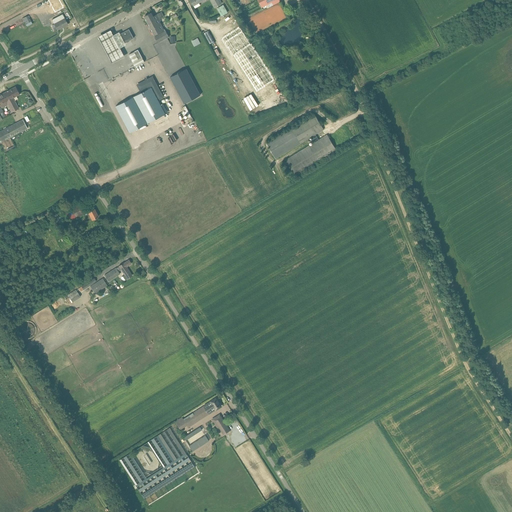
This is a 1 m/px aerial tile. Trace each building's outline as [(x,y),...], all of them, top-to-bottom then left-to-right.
[(64,8),(59,0),(48,0),(55,12),(64,8)] [(218,7),(222,16),(229,13),(225,4),(218,7)] [(152,12),(144,16),(154,35),(155,36),(158,43),(169,37),(165,31),(165,29),(164,30),(160,21),(161,21),(157,14),(154,16),(152,12)] [(68,24),(65,20),(64,18),(54,24),(57,30),(63,26),(64,27),(68,24)] [(120,34),(118,35),(123,44),(125,43),(134,38),(129,29),(120,34)] [(118,35),(120,34),(119,33),(113,36),(110,31),(98,37),(112,64),(125,58),(120,49),(126,45),(125,43),(123,44),(118,35)] [(256,92),(273,81),(241,31),(223,43),(235,62),(237,60),(256,92)] [(192,41),(195,46),(201,43),(198,38),(192,41)] [(139,60),(142,58),(138,50),(134,52),(139,60)] [(186,69),(170,77),(184,103),(200,95),(186,69)] [(164,98),(155,81),(152,77),(138,85),(142,92),(116,106),(130,132),(165,114),(158,101),(164,98)] [(15,87),(2,93),(5,98),(3,99),(6,106),(8,105),(12,112),(18,108),(13,98),(19,94),(15,87)] [(311,137),(315,134),(324,129),(315,114),(267,143),(276,158),(311,137)] [(23,119),(1,131),(0,131),(0,142),(27,128),(23,119)] [(319,140),(315,134),(311,137),(314,143),(286,160),(295,175),(336,150),(327,135),(319,140)] [(81,201),(77,204),(65,211),(70,221),(85,213),(86,215),(88,213),(92,220),(98,216),(94,209),(90,211),(87,206),(85,208),(81,201)] [(64,224),(57,211),(51,214),(58,227),(64,224)] [(123,263),(119,266),(116,268),(104,275),(108,281),(120,274),(118,271),(121,269),(124,274),(122,276),(125,280),(132,276),(126,267),(131,263),(129,260),(124,263),(123,263)] [(94,278),(81,286),(83,290),(96,281),(94,278)] [(90,287),(94,293),(107,285),(103,278),(90,287)] [(81,297),(76,290),(67,295),(72,302),(81,297)] [(203,406),(183,419),(187,425),(188,427),(209,414),(207,412),(210,410),(212,412),(221,406),(217,399),(216,398),(203,406)] [(230,431),(221,417),(216,420),(225,434),(230,431)] [(143,497),(196,468),(173,427),(148,441),(164,468),(151,475),(150,474),(146,476),(132,452),(121,459),(143,497)] [(200,427),(184,437),(186,440),(202,430),(200,427)] [(205,435),(189,446),(193,451),(209,441),(205,435)] [(149,443),(135,450),(137,453),(140,452),(139,452),(145,449),(148,447),(147,447),(150,445),(149,443)]
